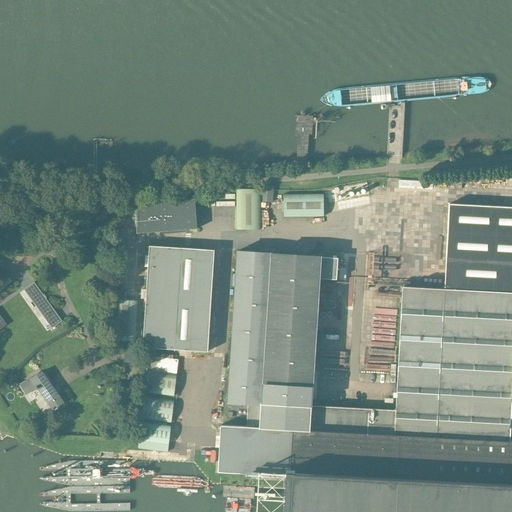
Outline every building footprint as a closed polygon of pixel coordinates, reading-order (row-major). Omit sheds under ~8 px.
[(350,184),(339,188),(344,206),(356,203),(350,184)] [(272,186),(262,186),(261,202),(271,202),(272,186)] [(258,189),(236,189),(236,229),(258,229),(258,189)] [(323,194),(283,194),(283,216),(323,216),(323,194)] [(134,203),(136,234),(197,229),(195,198),(134,203)] [(511,207),(449,204),(444,289),(511,292),(511,207)] [(148,264),(142,347),(207,351),(213,264),(214,250),(200,249),(149,245),(148,264)] [(247,426),(246,430),(309,436),(311,408),(319,278),(336,279),(337,258),(237,251),(227,402),(230,402),(248,403),(248,411),(247,419),(247,426)] [(34,282),(24,289),(52,328),(62,321),(34,282)] [(395,412),(393,439),(511,445),(511,436),(511,292),(444,289),(402,287),(395,412)] [(113,340),(135,341),(137,301),(115,299),(113,340)] [(101,335),(96,338),(99,344),(104,341),(101,335)] [(139,365),(138,365),(139,350),(125,349),(124,364),(129,364),(129,379),(138,379),(139,365)] [(146,370),(143,392),(174,396),(176,374),(146,370)] [(20,384),(26,394),(37,387),(53,410),(64,402),(42,371),(39,373),(38,373),(20,384)] [(144,396),(141,420),(170,423),(173,399),(144,396)] [(248,411),(248,403),(230,402),(230,411),(236,411),(248,411)] [(395,412),(311,408),(309,436),(393,439),(395,412)] [(141,422),(139,440),(168,444),(171,426),(141,422)] [(511,511),(511,436),(511,445),(393,439),(309,436),(246,430),(247,426),(220,425),(218,471),(290,475),(287,511),(511,511)]
